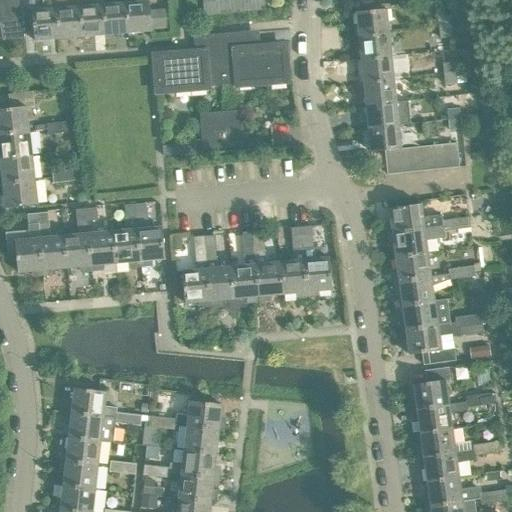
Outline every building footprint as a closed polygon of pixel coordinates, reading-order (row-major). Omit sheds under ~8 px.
[(18,0),(0,0),(0,11),(20,8),(18,0)] [(23,20),(0,23),(0,26),(2,40),(3,41),(24,39),(25,39),(25,33),(34,32),(34,41),(58,39),(54,0),(42,0),(43,9),(21,11),(23,20)] [(78,0),(54,0),(58,39),(81,37),(78,0)] [(101,0),(78,0),(81,37),(104,35),(102,5),(101,0)] [(202,0),(204,16),(264,10),(264,9),(262,0),(202,0)] [(147,1),(125,3),(127,33),(151,32),(150,12),(149,1),(147,1)] [(125,3),(102,5),(104,35),(127,33),(125,3)] [(20,8),(0,11),(0,23),(23,20),(21,11),(20,8)] [(386,10),(356,13),(359,36),(389,33),(386,10)] [(437,17),(438,28),(451,27),(450,16),(437,17)] [(451,27),(438,28),(439,39),(452,38),(451,27)] [(250,33),(217,36),(220,68),(221,85),(286,80),(283,46),(251,49),(250,33)] [(389,33),(359,36),(361,59),(391,56),(389,33)] [(202,53),(155,57),(157,91),(206,87),(221,85),(220,68),(217,36),(201,37),(202,53)] [(391,56),(361,59),(363,82),(393,79),(391,56)] [(443,63),(443,74),(456,73),(455,63),(443,63)] [(443,74),(444,85),(456,84),(456,77),(456,73),(443,74)] [(393,79),(363,82),(366,106),(396,102),(393,79)] [(396,102),(366,106),(368,129),(398,125),(409,124),(407,101),(396,102)] [(0,134),(28,132),(25,107),(0,109),(0,134)] [(447,110),(449,120),(460,119),(459,109),(447,110)] [(211,112),(200,125),(202,143),(202,149),(243,146),(241,121),(240,110),(223,111),(211,112)] [(289,113),(286,117),(286,123),(297,121),(296,112),(289,113)] [(449,120),(450,131),(461,130),(460,119),(449,120)] [(59,123),(60,133),(72,132),(71,122),(59,123)] [(47,135),(60,133),(59,123),(45,125),(47,135)] [(398,125),(368,129),(371,152),(384,151),(397,150),(401,149),(398,125)] [(0,159),(31,156),(28,132),(0,134),(0,159)] [(456,143),(444,145),(447,169),(459,167),(456,143)] [(178,145),(179,155),(196,153),(195,144),(178,145)] [(162,146),(163,156),(179,155),(178,145),(162,146)] [(444,145),(432,146),(435,170),(447,169),(444,145)] [(432,146),(420,147),(423,171),(435,170),(432,146)] [(420,147),(409,148),(411,172),(423,171),(420,147)] [(401,149),(397,150),(399,174),(411,172),(409,148),(401,149)] [(397,150),(384,151),(387,175),(399,174),(397,150)] [(0,184),(34,180),(31,156),(0,159),(0,184)] [(65,172),(66,182),(78,181),(77,170),(65,172)] [(52,184),(66,182),(65,172),(51,173),(52,184)] [(0,195),(3,196),(4,209),(37,205),(34,180),(0,184),(0,195)] [(144,204),(134,205),(139,268),(151,266),(151,261),(165,259),(162,227),(146,229),(145,216),(144,204)] [(389,222),(383,223),(385,235),(442,227),(441,222),(440,215),(422,217),(420,204),(417,205),(388,209),(389,222)] [(126,230),(112,231),(115,264),(127,263),(128,269),(139,268),(134,205),(124,206),(125,218),(126,230)] [(85,209),(86,222),(96,221),(95,208),(85,209)] [(76,223),(86,222),(85,209),(75,210),(76,223)] [(47,213),(36,214),(42,277),(54,275),(53,269),(66,268),(63,236),(49,237),(47,213)] [(28,231),(5,234),(7,254),(15,253),(17,273),(30,271),(31,278),(42,277),(36,214),(26,215),(28,231)] [(466,219),(454,220),(455,230),(467,228),(466,219)] [(454,220),(441,222),(442,227),(443,232),(455,230),(454,220)] [(311,227),(300,228),(307,299),(319,298),(318,292),(331,291),(328,259),(313,260),(312,248),(311,227)] [(442,227),(385,235),(387,246),(393,246),(394,258),(427,253),(425,241),(444,238),(443,232),(442,227)] [(293,262),(279,263),(282,295),(294,294),(295,300),(307,299),(300,228),(290,229),(293,262)] [(112,231),(87,234),(91,272),(103,271),(102,265),(115,264),(112,231)] [(244,266),(230,268),(233,300),(246,299),(246,304),(258,303),(252,232),(242,233),(244,266)] [(262,232),(252,232),(258,303),(270,302),(270,297),(282,295),(279,263),(265,264),(264,252),(262,232)] [(87,234),(63,236),(66,268),(78,267),(79,273),(91,272),(87,234)] [(213,236),(203,237),(210,307),(222,306),(221,301),(233,300),(230,268),(216,269),(215,257),(213,236)] [(195,271),(182,272),(185,304),(198,303),(198,309),(210,307),(203,237),(193,238),(195,271)] [(179,238),(171,239),(172,251),(180,250),(179,238)] [(396,270),(390,271),(392,284),(430,279),(427,253),(394,258),(396,270)] [(472,267),(461,268),(462,279),(474,277),(472,267)] [(461,268),(448,270),(449,276),(449,280),(462,279),(461,268)] [(430,279),(392,284),(393,295),(399,294),(401,307),(434,302),(431,287),(449,280),(449,276),(430,279)] [(403,318),(397,319),(399,332),(437,327),(437,326),(434,302),(401,307),(403,318)] [(479,315),(468,316),(469,327),(481,325),(479,315)] [(468,316),(455,318),(455,323),(456,324),(456,328),(469,327),(468,316)] [(191,320),(180,321),(181,331),(195,329),(194,323),(191,320)] [(437,327),(399,332),(400,343),(406,342),(408,355),(421,353),(423,365),(447,362),(455,361),(453,348),(440,349),(438,336),(457,334),(456,328),(455,323),(449,324),(437,326),(437,327)] [(488,346),(469,349),(470,358),(489,356),(488,346)] [(414,398),(408,399),(410,411),(448,406),(445,382),(449,381),(448,368),(424,371),(425,383),(412,385),(414,398)] [(67,403),(66,413),(103,417),(116,419),(115,423),(128,425),(129,414),(117,413),(117,408),(104,407),(106,392),(74,389),(72,404),(67,403)] [(479,396),(480,406),(492,405),(491,394),(479,396)] [(468,408),(480,406),(479,396),(466,397),(468,408)] [(162,418),(161,428),(174,430),(174,425),(186,426),(224,431),(225,421),(220,420),(221,405),(189,402),(188,416),(175,415),(175,419),(162,418)] [(448,406),(410,411),(411,422),(418,422),(420,435),(451,431),(448,406)] [(66,413),(65,423),(70,423),(68,438),(100,441),(113,443),(115,423),(116,419),(103,417),(66,413)] [(129,414),(128,425),(140,426),(141,416),(129,414)] [(149,417),(148,427),(161,428),(162,418),(149,417)] [(186,426),(184,451),(216,454),(217,440),(223,441),(224,431),(186,426)] [(421,446),(415,447),(417,460),(455,454),(451,431),(420,435),(421,446)] [(61,451),(60,461),(98,466),(100,441),(68,438),(67,452),(61,451)] [(497,442),(486,444),(487,454),(499,453),(497,442)] [(486,444),(473,446),(473,450),(473,451),(474,451),(474,456),(487,454),(486,444)] [(156,467),(155,477),(168,478),(168,474),(181,475),(218,479),(219,469),(214,469),(216,454),(184,451),(182,464),(170,463),(169,469),(156,467)] [(455,454),(417,460),(418,471),(425,470),(426,483),(458,478),(456,463),(475,460),(474,456),(473,451),(471,451),(458,453),(455,454)] [(60,461),(59,471),(64,472),(63,486),(95,490),(98,466),(60,461)] [(111,462),(109,472),(123,473),(124,464),(111,462)] [(124,464),(123,473),(135,475),(136,465),(124,464)] [(144,466),(143,476),(155,477),(156,467),(144,466)] [(181,475),(178,499),(210,503),(212,488),(217,489),(218,479),(181,475)] [(428,495),(422,496),(423,508),(473,501),(480,500),(479,494),(480,494),(479,490),(460,492),(458,478),(426,483),(428,495)] [(143,480),(142,495),(153,496),(155,481),(143,480)] [(56,500),(55,510),(74,511),(92,511),(95,490),(63,486),(61,500),(56,500)] [(504,491),(492,492),(494,503),(505,501),(504,491)] [(480,494),(479,494),(480,500),(481,505),(494,503),(492,492),(480,494)] [(141,495),(140,508),(155,510),(157,497),(141,495)] [(178,499),(176,511),(209,511),(210,503),(178,499)] [(474,511),(473,501),(423,508),(423,511),(474,511)]
